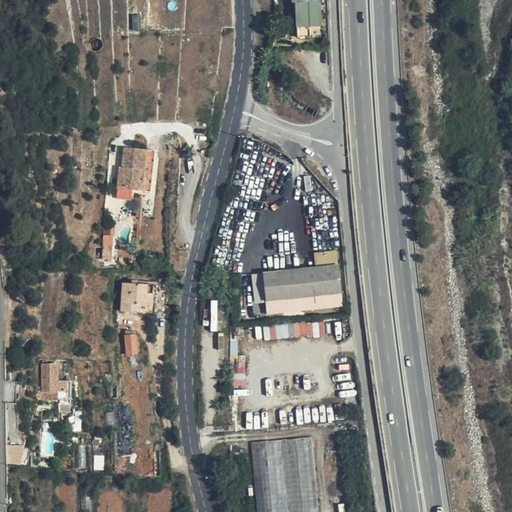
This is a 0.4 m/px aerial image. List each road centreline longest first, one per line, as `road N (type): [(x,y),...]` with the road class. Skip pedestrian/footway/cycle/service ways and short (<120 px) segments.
road 1 (secondary): [(244,0),(241,74),(188,320),(186,398),(208,511)]
road 2 (trunk): [(356,0),(361,110),(410,511)]
road 3 (trunk): [(434,511),(395,208),(382,0)]
road 4 (unclassified): [(333,0),(353,295),(383,511)]
